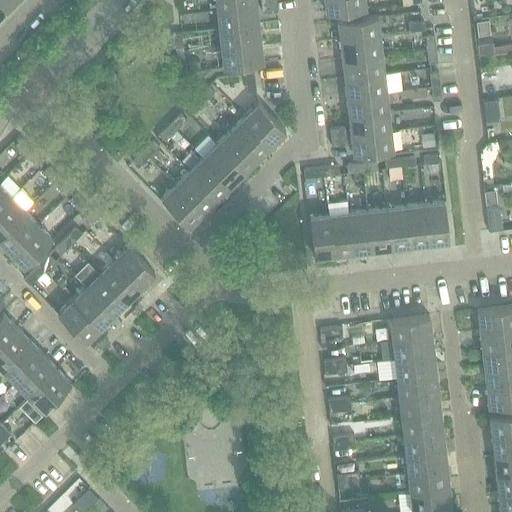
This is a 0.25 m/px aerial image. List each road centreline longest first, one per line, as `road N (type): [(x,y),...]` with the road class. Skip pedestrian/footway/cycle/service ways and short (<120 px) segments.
road 1 (residential): [(186,251),(305,139),(288,0)]
road 2 (residential): [(475,267),(460,147),(472,136),(457,0)]
road 3 (residential): [(471,511),(439,271)]
road 4 (residential): [(186,251),(28,92)]
road 5 (residential): [(325,496),(298,287)]
road 6 (residential): [(113,387),(0,272)]
road 7 (residential): [(113,387),(0,496)]
road 8 (residential): [(213,281),(113,387)]
road 9 (residential): [(439,271),(298,287)]
road 10 (residential): [(28,92),(123,0)]
